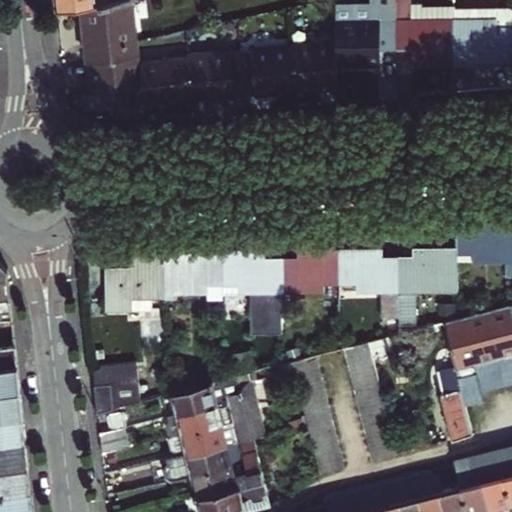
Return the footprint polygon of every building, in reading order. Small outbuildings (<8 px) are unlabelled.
[(111,0),(99,3),(82,5),(90,75),(140,69),(140,61),(132,0),(111,0)] [(380,47),(395,46),(394,0),(372,0),(373,4),(335,4),(336,55),(336,63),(380,62),(380,47)] [(394,0),(395,46),(411,46),(412,62),(454,61),(453,17),(453,7),(421,8),(421,3),(410,3),(410,0),(394,0)] [(496,17),(453,17),(454,61),(511,60),(511,22),(511,14),(511,7),(511,6),(496,6),(496,17)] [(496,6),(453,7),(453,17),(496,17),(496,6)] [(292,44),(296,88),(322,85),(322,88),(337,87),(336,63),(336,55),(335,40),(292,44)] [(255,94),(270,93),(270,90),(296,88),(292,44),(251,48),(251,55),(241,55),(244,95),(255,94)] [(190,79),(192,97),(219,94),(219,97),(244,95),(241,55),(230,56),(230,49),(188,53),(188,55),(190,79)] [(90,75),(91,90),(142,85),(190,79),(188,55),(140,61),(140,69),(90,75)] [(192,97),(190,79),(142,85),(144,104),(156,103),(156,100),(192,97)] [(499,218),(455,217),(456,247),(456,252),(472,252),(472,261),(507,260),(507,275),(511,275),(511,227),(499,227),(499,218)] [(176,292),(211,292),(211,297),(223,296),(223,291),(222,249),(181,249),(181,243),(164,242),(164,250),(164,297),(176,297),(176,292)] [(415,324),(414,291),(456,290),(456,252),(456,247),(414,247),(414,257),(398,258),(399,315),(399,324),(415,324)] [(281,291),(323,291),(323,283),(340,282),(339,248),(297,248),(297,258),(281,259),(281,291)] [(382,248),(339,248),(340,282),(356,282),(357,290),(382,290),(382,316),(399,315),(398,258),(382,258),(382,248)] [(223,291),(249,291),(249,296),(250,333),(281,332),(281,291),(281,259),(265,259),(265,249),(222,249),(223,291)] [(121,267),(105,267),(105,309),(151,309),(150,297),(164,297),(164,250),(129,250),(130,262),(121,262),(121,267)] [(0,319),(13,318),(8,267),(0,260),(0,319)] [(440,316),(456,316),(456,304),(440,304),(440,316)] [(444,322),(454,366),(457,377),(478,372),(475,362),(511,352),(511,313),(510,304),(456,318),(444,322)] [(397,330),(397,321),(387,321),(387,331),(397,330)] [(436,324),(369,341),(372,353),(435,337),(433,330),(437,329),(436,324)] [(349,363),(373,357),(372,353),(369,341),(345,347),(349,363)] [(0,368),(18,366),(16,346),(0,347),(0,368)] [(457,377),(462,395),(464,404),(483,399),(481,389),(493,387),(493,386),(511,381),(511,352),(475,362),(478,372),(457,377)] [(231,371),(250,368),(248,354),(229,357),(231,371)] [(291,361),(294,371),(295,377),(320,370),(316,354),(291,361)] [(349,363),(353,379),(377,373),(373,357),(349,363)] [(141,400),(137,360),(100,364),(100,367),(93,368),(95,384),(111,382),(114,408),(141,400)] [(279,364),(282,374),(294,371),(291,361),(279,364)] [(20,383),(18,366),(0,368),(0,394),(21,392),(20,383)] [(442,400),(462,395),(457,377),(454,366),(437,370),(443,392),(440,392),(442,400)] [(256,369),(248,371),(250,380),(258,379),(256,369)] [(295,377),(299,393),(324,386),(320,370),(295,377)] [(198,385),(173,391),(176,401),(178,412),(228,400),(227,395),(240,392),(240,391),(241,387),(243,384),(246,381),(250,380),(248,371),(223,378),(198,385)] [(353,379),(357,395),(380,389),(377,373),(353,379)] [(198,385),(197,374),(171,376),(173,391),(198,385)] [(263,432),(250,380),(246,381),(243,384),(241,387),(240,391),(240,392),(227,395),(228,400),(233,420),(238,438),(233,439),(240,462),(243,472),(247,471),(243,455),(249,453),(247,444),(255,442),(254,438),(239,442),(238,438),(253,434),(263,432)] [(114,408),(111,382),(95,384),(97,400),(98,412),(114,408)] [(324,386),(299,393),(303,408),(328,402),(324,386)] [(357,395),(361,411),(384,405),(380,389),(357,395)] [(22,404),(21,392),(0,394),(0,419),(23,417),(22,404)] [(442,400),(452,439),(472,434),(464,404),(462,395),(442,400)] [(228,400),(178,412),(168,415),(169,419),(166,424),(167,427),(168,432),(173,434),(233,420),(228,400)] [(303,408),(307,424),(332,418),(328,402),(303,408)] [(384,405),(361,411),(365,427),(388,421),(384,405)] [(25,433),(23,417),(0,419),(0,444),(26,442),(25,433)] [(308,426),(311,440),(336,434),(332,418),(307,424),(308,426)] [(238,438),(233,420),(173,434),(170,438),(171,443),(172,447),(176,449),(177,453),(233,439),(238,438)] [(365,427),(369,442),(392,437),(388,421),(365,427)] [(103,452),(129,445),(124,426),(100,432),(103,452)] [(336,434),(311,440),(315,456),(340,450),(336,434)] [(392,437),(369,442),(373,458),(396,452),(392,437)] [(194,473),(240,462),(233,439),(177,453),(167,456),(169,462),(168,462),(165,466),(167,471),(168,475),(172,478),(173,478),(194,473)] [(28,457),(26,442),(0,444),(0,469),(29,466),(28,457)] [(264,506),(270,502),(255,442),(247,444),(249,453),(243,455),(247,471),(243,472),(234,475),(236,484),(198,494),(201,508),(202,511),(246,511),(246,510),(264,506)] [(511,447),(455,461),(460,485),(462,485),(483,480),(502,475),(504,474),(511,472),(511,447)] [(340,450),(315,456),(319,472),(344,466),(340,450)] [(236,484),(234,475),(243,472),(240,462),(194,473),(197,486),(198,494),(236,484)] [(0,494),(32,491),(30,478),(29,466),(0,469),(0,494)] [(413,472),(419,495),(441,490),(442,489),(440,479),(426,469),(413,472)] [(405,499),(419,495),(413,472),(399,475),(405,499)] [(502,475),(483,480),(490,511),(511,511),(511,508),(504,474),(502,475)] [(384,479),(390,502),(398,500),(405,499),(399,475),(384,479)] [(370,483),(376,506),(377,505),(390,502),(384,479),(370,483)] [(490,511),(483,480),(462,485),(468,511),(490,511)] [(356,486),(361,509),(376,506),(370,483),(356,486)] [(442,489),(441,490),(445,511),(468,511),(462,485),(460,485),(442,489)] [(341,490),(346,511),(350,511),(356,511),(361,509),(356,486),(341,490)] [(329,502),(330,511),(346,511),(341,490),(326,493),(329,502)] [(445,511),(441,490),(419,495),(423,511),(445,511)] [(33,511),(33,504),(32,491),(0,494),(0,511),(33,511)] [(405,499),(398,500),(401,511),(423,511),(419,495),(405,499)] [(390,502),(377,505),(378,511),(401,511),(398,500),(390,502)] [(330,511),(329,502),(304,508),(305,511),(330,511)]
